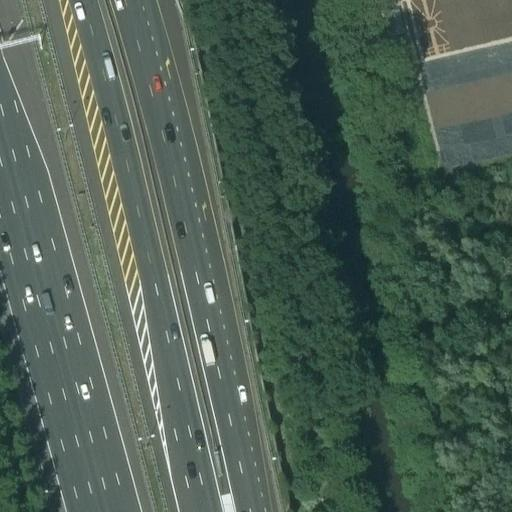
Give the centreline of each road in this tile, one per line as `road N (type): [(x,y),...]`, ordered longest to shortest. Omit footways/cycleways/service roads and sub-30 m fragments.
road 1 (motorway): [(218,481),(153,285),(75,0)]
road 2 (motorway): [(218,481),(125,0)]
road 3 (motorway): [(0,102),(105,511)]
